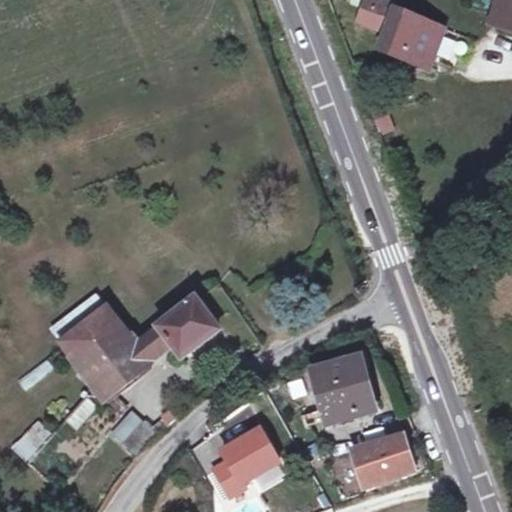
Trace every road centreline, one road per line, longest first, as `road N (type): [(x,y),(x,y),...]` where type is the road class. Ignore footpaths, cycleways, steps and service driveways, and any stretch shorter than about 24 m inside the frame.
road 1 (unclassified): [(124,511),(191,421),(240,380),(402,288)]
road 2 (secondary): [(295,0),(402,288)]
road 3 (secondary): [(402,288),(485,511)]
